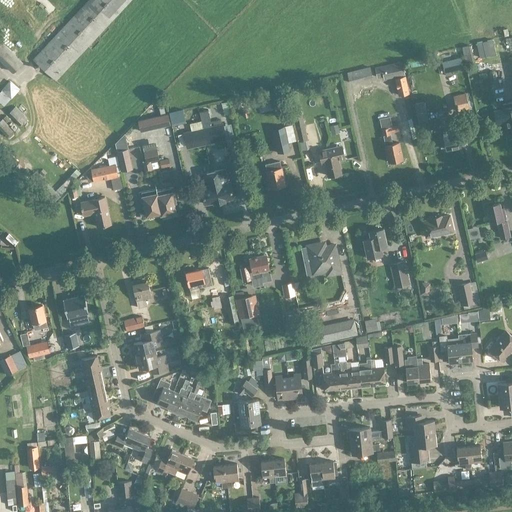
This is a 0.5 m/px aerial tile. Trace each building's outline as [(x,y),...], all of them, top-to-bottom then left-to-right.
[(87,0),(32,59),(56,81),(130,0),(87,0)] [(24,21),(19,25),(25,31),(30,27),(24,21)] [(0,40),(0,59),(13,72),(23,62),(0,40)] [(444,62),(442,63),(445,72),(446,76),(451,74),(451,70),(462,68),(460,58),(455,60),(444,62)] [(391,108),(409,104),(400,65),(382,69),(391,108)] [(361,68),(347,72),(350,82),(368,77),(366,68),(361,69),(361,68)] [(424,92),(431,91),(429,81),(422,81),(424,92)] [(12,85),(0,97),(0,105),(5,111),(22,94),(12,85)] [(457,112),(470,108),(465,92),(453,96),(457,112)] [(308,139),(301,108),(297,93),(289,95),(292,110),(299,141),(308,139)] [(425,111),(423,102),(415,104),(417,113),(425,111)] [(511,102),(502,104),(503,109),(506,121),(506,120),(510,135),(511,134),(511,102)] [(14,105),(9,110),(10,111),(8,113),(20,125),(27,118),(15,106),(14,105)] [(191,131),(184,133),(186,143),(186,145),(196,143),(195,139),(205,137),(206,141),(206,140),(215,139),(214,135),(224,133),(225,133),(223,125),(223,124),(212,127),(208,109),(199,111),(201,121),(203,129),(192,131),(191,131)] [(497,122),(506,121),(503,109),(495,111),(497,122)] [(171,124),(168,113),(138,120),(141,131),(171,124)] [(426,113),(417,115),(419,124),(428,122),(426,113)] [(2,119),(0,120),(0,129),(7,137),(14,131),(2,119)] [(285,126),(272,128),(277,153),(290,150),(285,126)] [(294,129),(287,131),(291,147),(299,145),(294,129)] [(341,137),(340,129),(333,130),(334,138),(341,137)] [(458,134),(457,134),(456,129),(442,132),(446,150),(461,147),(458,134)] [(125,133),(115,143),(117,153),(118,156),(121,171),(132,168),(125,133)] [(381,143),(379,144),(383,161),(392,159),(392,161),(400,159),(400,157),(409,155),(405,138),(403,138),(402,134),(380,139),(381,143)] [(146,162),(159,159),(155,141),(142,144),(146,162)] [(330,148),(336,174),(341,173),(338,160),(345,159),(342,145),(330,148)] [(336,174),(330,148),(319,150),(322,162),(325,161),(328,176),(336,174)] [(109,165),(91,169),(91,171),(93,181),(94,182),(111,178),(113,190),(124,188),(123,184),(120,171),(121,171),(118,156),(116,156),(108,158),(109,165)] [(285,185),(281,168),(280,161),(265,164),(271,188),(285,185)] [(54,169),(62,175),(66,170),(59,163),(54,169)] [(213,171),(220,202),(225,201),(225,199),(234,197),(230,182),(228,182),(224,168),(213,171)] [(220,202),(213,171),(201,173),(204,187),(201,188),(205,204),(214,202),(214,203),(220,202)] [(72,184),(76,177),(70,173),(65,179),(72,184)] [(82,194),(79,179),(70,188),(71,189),(69,190),(71,198),(77,197),(77,195),(82,194)] [(156,188),(162,214),(176,211),(174,199),(176,199),(173,187),(157,190),(156,188)] [(162,214),(156,188),(139,192),(142,204),(144,203),(146,215),(147,215),(161,212),(161,214),(162,214),(161,214),(162,214)] [(94,213),(97,226),(112,223),(109,210),(108,210),(105,196),(81,201),(84,216),(94,213)] [(501,238),(510,236),(504,209),(501,209),(499,203),(493,204),(493,201),(483,203),(486,215),(489,214),(491,222),(497,221),(501,238)] [(226,207),(227,214),(241,213),(241,206),(226,207)] [(431,219),(422,221),(426,237),(453,231),(449,215),(441,217),(440,216),(431,218),(431,219)] [(383,228),(369,231),(371,239),(363,240),(367,257),(381,254),(380,246),(386,245),(383,228)] [(306,245),(312,273),(324,271),(325,275),(340,272),(335,244),(325,246),(325,244),(321,245),(320,242),(306,245)] [(247,266),(240,267),(243,280),(251,278),(271,274),(269,268),(266,254),(249,258),(251,266),(247,267),(247,266)] [(395,286),(408,283),(404,262),(391,264),(395,286)] [(208,267),(202,269),(202,268),(186,272),(192,297),(201,295),(199,287),(212,284),(208,267)] [(133,284),(137,300),(138,308),(147,306),(145,298),(152,297),(148,280),(133,284)] [(293,283),(282,285),(284,296),(295,294),(293,283)] [(459,285),(463,305),(474,302),(469,283),(459,285)] [(169,287),(162,289),(164,297),(171,295),(169,287)] [(243,291),(234,293),(239,318),(242,317),(255,314),(251,295),(248,296),(244,296),(244,295),(243,291)] [(84,294),(63,299),(67,317),(88,312),(84,294)] [(231,295),(224,297),(230,324),(239,322),(233,295),(231,295)] [(48,326),(46,320),(43,304),(28,308),(34,329),(48,326)] [(0,306),(0,330),(5,343),(14,339),(0,306)] [(288,316),(290,328),(300,326),(297,308),(293,309),(294,315),(288,316)] [(490,319),(488,308),(477,310),(477,311),(479,320),(490,319)] [(479,320),(477,311),(468,312),(468,313),(469,321),(479,320)] [(127,331),(144,326),(145,330),(153,328),(152,324),(144,326),(142,316),(136,317),(124,320),(127,331)] [(354,320),(319,328),(322,341),(357,333),(354,320)] [(137,356),(156,351),(155,346),(163,344),(160,330),(153,331),(153,328),(145,330),(146,333),(144,333),(146,340),(134,343),(135,347),(133,347),(132,349),(133,353),(135,354),(136,354),(137,356)] [(490,350),(503,361),(511,348),(511,335),(506,330),(490,350)] [(381,331),(367,334),(368,340),(371,340),(371,338),(382,336),(381,331)] [(47,340),(30,344),(27,332),(20,334),(23,346),(26,345),(29,358),(50,352),(47,340)] [(67,348),(78,345),(75,332),(64,334),(67,348)] [(458,334),(459,342),(461,361),(473,360),(472,348),(478,347),(476,332),(458,334)] [(440,351),(448,351),(449,362),(461,361),(459,342),(448,343),(447,335),(439,336),(440,351)] [(430,361),(439,360),(438,346),(437,346),(437,341),(431,342),(432,346),(429,346),(430,361)] [(333,353),(333,344),(324,346),(325,349),(327,352),(330,353),(333,353)] [(401,345),(393,346),(395,365),(403,364),(401,345)] [(395,365),(393,346),(384,347),(385,362),(394,361),(394,365),(395,365)] [(312,349),(312,353),(313,366),(323,366),(322,352),(321,347),(312,349)] [(20,350),(12,354),(0,359),(0,362),(6,375),(27,365),(20,350)] [(153,373),(169,369),(166,355),(157,357),(156,351),(137,356),(137,357),(135,358),(134,359),(135,363),(137,364),(138,364),(139,368),(151,365),(153,373)] [(285,353),(286,361),(296,359),(295,351),(285,353)] [(75,373),(100,367),(98,355),(81,359),(83,367),(74,369),(75,373)] [(419,381),(417,358),(416,358),(416,355),(407,356),(407,359),(405,359),(407,383),(419,381)] [(269,357),(262,359),(262,368),(262,369),(263,374),(264,388),(273,387),(271,368),(270,369),(269,357)] [(417,358),(419,381),(431,380),(429,363),(422,364),(421,358),(417,358)] [(262,359),(252,360),(253,369),(256,369),(262,368),(262,359)] [(302,360),(301,360),(303,378),(312,377),(310,359),(302,359),(302,360)] [(349,387),(347,362),(346,362),(346,361),(338,362),(338,359),(334,359),(334,363),(336,389),(349,387)] [(373,385),(370,359),(366,359),(366,362),(358,363),(359,369),(361,386),(373,385)] [(370,359),(373,385),(385,383),(383,366),(375,367),(374,359),(370,359)] [(361,386),(359,369),(351,370),(350,362),(347,362),(349,387),(361,386)] [(336,389),(334,363),(330,364),(331,372),(323,373),(325,390),(336,389)] [(100,367),(75,373),(76,377),(84,375),(86,383),(103,379),(100,367)] [(288,377),(290,398),(302,396),(302,395),(306,395),(304,383),(301,384),(300,373),(294,374),(294,376),(288,377)] [(499,395),(511,393),(511,373),(510,374),(510,382),(498,383),(499,395)] [(290,398),(288,377),(282,378),(281,375),(276,376),(277,387),(276,387),(276,389),(274,389),(275,399),(278,398),(278,399),(290,398)] [(103,379),(86,383),(88,390),(79,392),(80,396),(89,395),(89,394),(105,391),(103,379)] [(160,379),(155,390),(161,392),(157,402),(167,407),(173,391),(168,388),(170,383),(160,379)] [(246,379),(237,391),(241,395),(244,391),(251,396),(257,389),(256,388),(247,381),(246,379)] [(183,395),(176,413),(182,416),(183,413),(187,415),(196,393),(193,393),(190,391),(192,386),(188,385),(187,385),(186,387),(186,389),(183,395)] [(173,391),(167,407),(170,408),(169,411),(176,413),(183,395),(186,389),(186,387),(183,386),(182,388),(181,387),(179,393),(173,391)] [(83,408),(108,402),(105,391),(89,394),(89,395),(90,402),(82,404),(83,408)] [(196,422),(197,419),(201,409),(207,411),(211,400),(196,393),(187,415),(190,416),(189,419),(196,422)] [(511,393),(499,395),(501,407),(511,405),(511,393)] [(236,405),(233,405),(234,413),(239,413),(260,411),(258,398),(238,400),(238,401),(235,401),(236,405)] [(108,402),(83,408),(79,409),(80,415),(84,414),(84,412),(92,410),(94,418),(111,414),(108,402)] [(239,413),(234,413),(234,420),(236,432),(248,430),(248,424),(257,423),(261,423),(260,411),(239,413)] [(415,434),(435,432),(434,420),(421,421),(421,415),(406,417),(407,428),(414,427),(415,434)] [(371,439),(383,437),(383,438),(393,437),(391,419),(381,420),(382,430),(371,431),(370,426),(349,429),(349,430),(346,431),(348,441),(351,440),(351,441),(371,439)] [(99,421),(85,425),(87,433),(100,426),(99,421)] [(103,427),(88,435),(89,441),(106,432),(103,427)] [(134,448),(140,432),(129,427),(126,435),(118,432),(113,444),(121,447),(122,443),(134,448)] [(44,432),(37,433),(38,440),(45,440),(44,432)] [(140,432),(134,448),(139,450),(137,454),(143,456),(141,461),(146,463),(152,450),(147,448),(151,436),(140,432)] [(413,441),(409,441),(409,446),(410,455),(412,468),(426,467),(425,454),(424,445),(428,444),(436,444),(435,432),(415,434),(413,434),(413,441)] [(75,466),(72,437),(63,438),(67,467),(75,466)] [(371,439),(351,441),(352,453),(379,450),(379,443),(372,444),(371,439)] [(100,459),(99,441),(89,441),(91,460),(100,459)] [(511,441),(503,442),(505,457),(498,457),(500,469),(511,467),(511,461),(511,441)] [(37,442),(27,443),(27,447),(26,447),(28,468),(40,466),(37,446),(37,442)] [(480,445),(468,446),(470,463),(482,461),(480,445)] [(471,469),(470,463),(468,446),(456,447),(458,464),(465,463),(465,469),(471,469)] [(176,470),(183,454),(172,449),(167,460),(162,458),(156,471),(162,474),(163,470),(174,474),(176,470)] [(396,460),(395,453),(394,453),(394,450),(376,452),(377,462),(396,460)] [(183,454),(176,470),(188,474),(194,458),(183,454)] [(129,462),(135,471),(143,465),(136,456),(129,462)] [(285,458),(272,459),(274,476),(275,476),(287,475),(285,458)] [(275,482),(275,476),(274,476),(272,459),(261,461),(262,478),(269,477),(270,483),(275,482)] [(321,462),(324,485),(329,484),(328,478),(335,478),(335,475),(337,475),(336,461),(333,462),(333,461),(321,462)] [(324,485),(321,462),(309,463),(312,486),(324,485)] [(225,464),(227,487),(232,487),(232,481),(239,480),(237,463),(225,464)] [(19,506),(29,504),(25,471),(20,472),(19,464),(14,465),(19,506)] [(227,487),(225,464),(213,466),(215,483),(221,482),(222,488),(227,487)] [(40,466),(41,474),(54,473),(53,465),(40,466)] [(497,486),(495,471),(489,471),(490,487),(497,486)] [(454,475),(447,476),(449,491),(456,490),(454,475)] [(347,476),(340,476),(343,502),(350,501),(347,476)] [(15,478),(6,479),(8,505),(12,504),(17,504),(16,497),(17,497),(15,478)] [(45,490),(44,478),(36,478),(37,491),(45,490)] [(302,507),(308,507),(307,491),(306,478),(299,479),(300,492),(302,507)] [(119,496),(132,495),(131,480),(117,482),(119,496)] [(187,506),(193,492),(182,487),(176,501),(187,506)] [(193,492),(187,506),(193,508),(199,494),(193,492)] [(255,511),(254,497),(246,498),(247,511),(255,511)]
